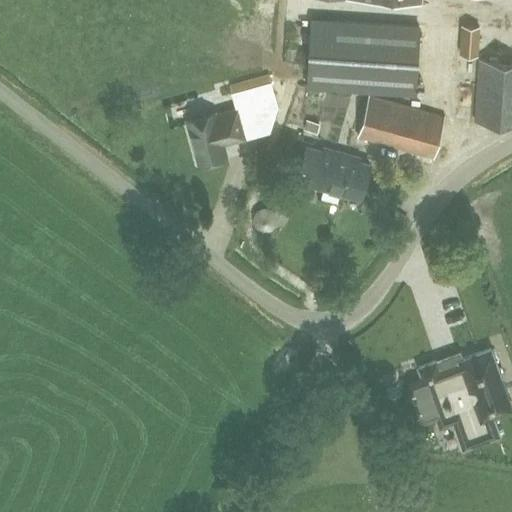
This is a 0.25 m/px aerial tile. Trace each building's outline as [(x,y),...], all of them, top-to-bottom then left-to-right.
[(416,91),(420,25),(312,19),(308,85),(416,91)] [(479,55),(480,25),(462,24),(460,53),(479,55)] [(511,122),(511,60),(480,58),(475,120),(511,122)] [(434,157),(445,116),(369,95),(358,136),(434,157)] [(245,136),(237,108),(216,114),(215,112),(187,119),(199,162),(204,160),(207,163),(216,161),(217,157),(227,154),(222,139),(229,137),(230,141),(245,136)] [(361,196),(370,163),(307,146),(298,179),(361,196)] [(511,408),(511,406),(491,348),(460,360),(462,367),(452,370),(451,369),(448,367),(440,370),(437,361),(420,368),(424,379),(413,383),(409,393),(417,417),(427,422),(438,418),(441,427),(454,422),(464,449),(500,435),(493,416),(511,408)]
